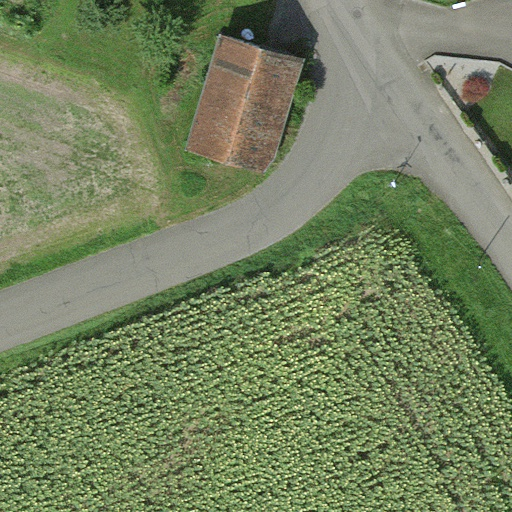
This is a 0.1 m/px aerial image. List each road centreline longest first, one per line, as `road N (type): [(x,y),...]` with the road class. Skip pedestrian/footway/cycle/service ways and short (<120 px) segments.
road 1 (unclassified): [(0,334),(233,242),(316,187),(363,101)]
road 2 (unclassified): [(363,101),(455,181),(511,245)]
